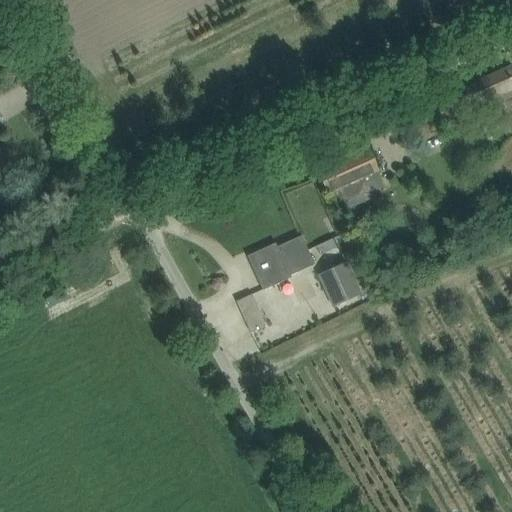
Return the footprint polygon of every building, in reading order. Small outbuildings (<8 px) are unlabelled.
[(444,100),(449,111),(452,119),(486,104),(510,140),(486,167),(507,186),(511,180),(511,69),(511,67),(476,83),(476,85),(444,100)] [(370,190),(364,177),(377,171),(367,149),(319,171),(335,205),(370,190)] [(371,296),(343,234),(317,246),(321,255),(338,246),(346,263),(319,275),(333,306),(360,294),(363,300),(371,296)] [(314,265),(310,254),(301,236),(272,250),(270,246),(247,256),(263,290),(291,277),(290,276),(314,265)] [(251,295),(236,302),(250,333),(266,326),(251,295)]
